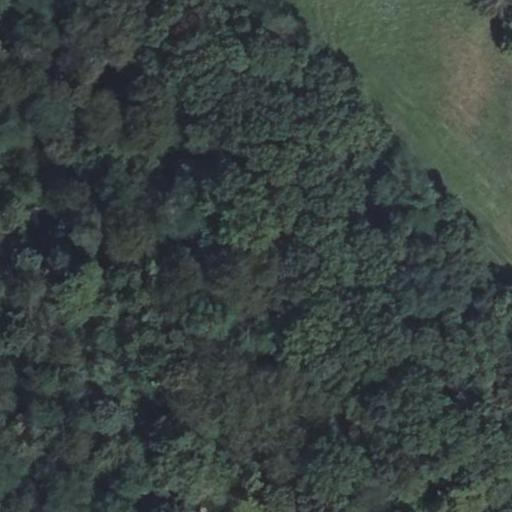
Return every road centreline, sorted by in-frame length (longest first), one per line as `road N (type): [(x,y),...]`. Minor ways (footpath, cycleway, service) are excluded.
road 1 (track): [(214,0),(511,412)]
road 2 (track): [(0,452),(251,511)]
